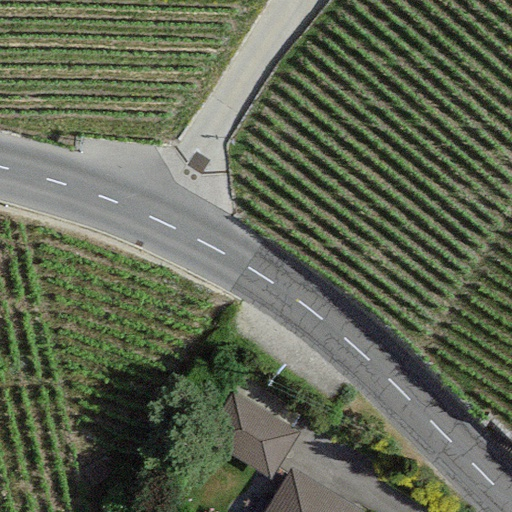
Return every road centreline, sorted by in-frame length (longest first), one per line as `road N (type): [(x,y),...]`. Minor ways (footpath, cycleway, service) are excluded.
road 1 (tertiary): [(511,498),(323,311),(178,218),(0,161)]
road 2 (track): [(178,218),(222,124),(308,0)]
